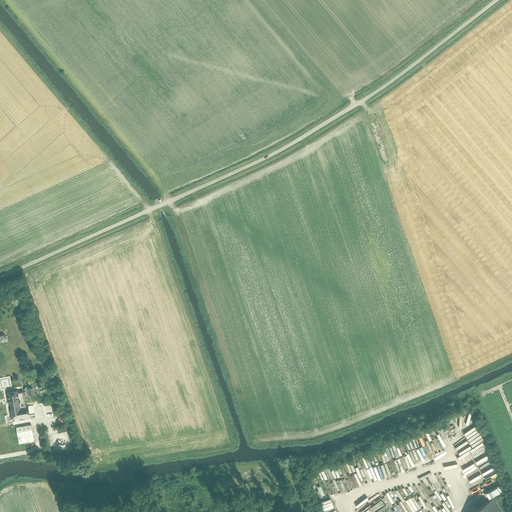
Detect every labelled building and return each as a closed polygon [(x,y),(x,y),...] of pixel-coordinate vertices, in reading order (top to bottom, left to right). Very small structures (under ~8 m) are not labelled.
[(31,387),(28,387),(28,386),(26,387),(25,387),(25,388),(24,389),(26,396),(29,395),(31,394),(32,399),(38,398),(37,393),(36,393),(34,386),(36,386),(35,382),(30,383),(31,387)] [(17,391),(7,393),(9,404),(12,403),(13,409),(10,409),(12,419),(15,418),(30,415),(28,406),(20,408),(18,402),(24,401),(25,401),(24,396),(23,396),(22,393),(18,393),(17,391)] [(31,424),(16,426),(19,443),(34,440),(31,424)] [(61,438),(63,449),(71,447),(69,439),(73,439),(71,427),(59,429),(60,433),(65,432),(66,437),(61,438)] [(504,511),(495,497),(470,511),(504,511)]
